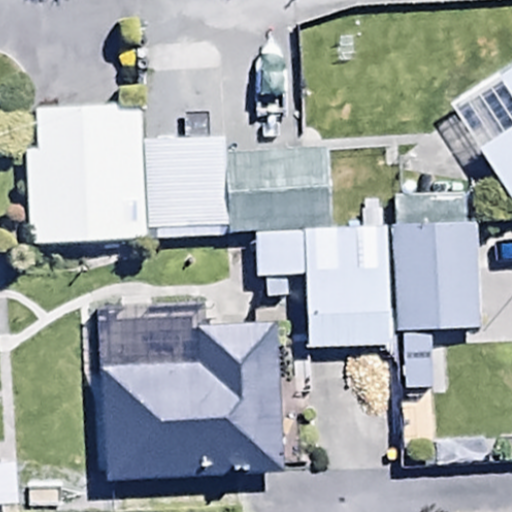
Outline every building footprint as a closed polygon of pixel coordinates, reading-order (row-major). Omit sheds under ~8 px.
[(511,67),(441,111),(505,209),(511,208),(511,67)] [(139,237),(136,145),(135,111),(27,114),(29,157),(20,158),(23,250),(139,247),(139,237)] [(136,145),(139,237),(223,235),(220,143),(136,145)] [(387,232),(390,337),(473,336),(471,230),(387,232)] [(380,234),(249,235),(250,282),(300,282),(301,354),(381,353),(380,234)] [(93,364),(97,486),(281,480),(276,328),(194,331),(195,360),(93,364)] [(0,511),(16,511),(15,469),(0,469),(0,511)]
